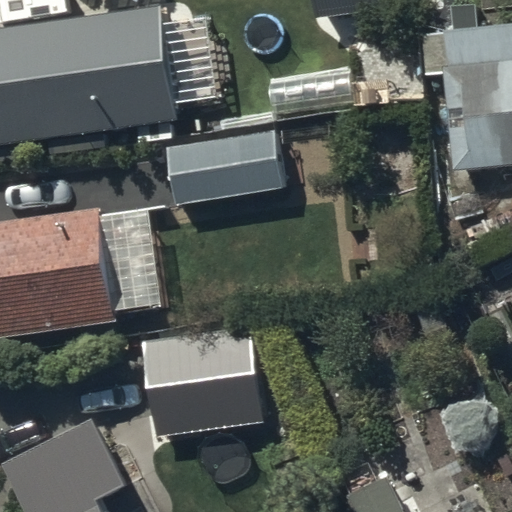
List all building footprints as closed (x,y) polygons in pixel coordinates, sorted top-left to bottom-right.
[(175,0),(177,17),(252,10),(251,0),(175,0)] [(0,41),(0,158),(184,132),(182,120),(221,114),(210,33),(170,39),(167,17),(0,41)] [(443,80),(454,184),(511,178),(511,40),(448,47),(452,79),(443,80)] [(351,72),(272,84),(278,119),(356,107),(351,72)] [(280,137),(170,150),(177,214),(286,198),(280,137)] [(100,222),(0,236),(0,349),(116,333),(100,222)] [(254,333),(146,346),(158,449),(266,436),(254,333)] [(97,434),(6,479),(22,511),(111,511),(131,502),(97,434)] [(399,511),(387,488),(349,509),(350,511),(399,511)]
